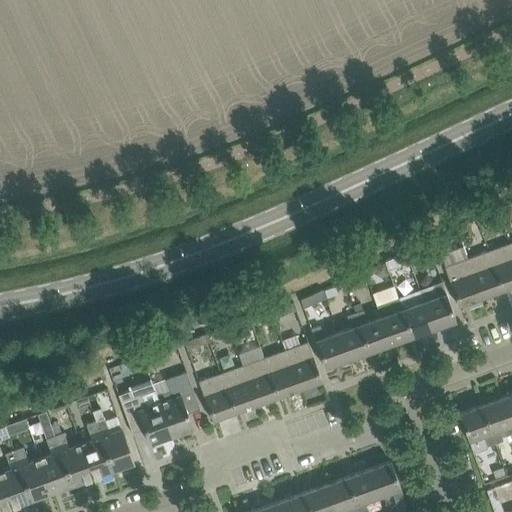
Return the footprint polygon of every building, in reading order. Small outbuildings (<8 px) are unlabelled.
[(511,202),(501,207),(505,214),(511,211),(511,202)] [(488,222),(505,214),(501,207),(484,215),(488,222)] [(468,222),(455,228),(458,236),(472,230),(468,222)] [(446,241),(458,236),(455,228),(443,234),(446,241)] [(511,248),(510,242),(488,250),(502,290),(511,286),(511,248)] [(385,260),(388,269),(409,261),(405,250),(388,259),(385,260)] [(466,258),(481,298),(502,290),(488,250),(466,258)] [(459,306),(481,298),(466,258),(444,266),(459,306)] [(442,281),(420,288),(420,289),(434,327),(456,319),(442,281)] [(335,285),(322,290),(325,298),(338,293),(335,285)] [(412,335),(434,327),(420,289),(398,296),(412,335)] [(304,306),(325,298),(322,290),(301,298),(304,306)] [(377,304),(381,316),(390,343),(412,335),(398,296),(377,304)] [(294,298),(271,308),(274,316),(298,307),(294,298)] [(260,322),(274,316),(271,308),(256,314),(260,322)] [(363,309),(355,312),(369,351),(390,343),(381,316),(367,320),(363,309)] [(347,359),(369,351),(355,312),(347,315),(351,326),(337,331),(347,359)] [(241,320),(228,325),(231,333),(244,328),(241,320)] [(218,337),(231,333),(228,325),(215,330),(218,337)] [(325,367),(347,359),(337,331),(324,336),(320,325),(311,328),(325,367)] [(187,348),(194,346),(210,340),(207,332),(197,336),(184,341),(187,348)] [(308,341),(286,348),(300,388),(322,380),(308,341)] [(286,348),(264,356),(278,396),(300,388),(286,348)] [(264,356),(242,364),(257,404),(278,396),(264,356)] [(257,404),(242,364),(220,372),(235,412),(257,404)] [(165,377),(169,389),(157,393),(171,435),(193,427),(186,408),(198,403),(191,384),(186,369),(165,377)] [(213,420),(235,412),(220,372),(198,380),(213,420)] [(131,389),(118,393),(130,428),(143,423),(150,443),(171,435),(157,393),(155,394),(154,389),(133,397),(131,389)] [(511,392),(502,396),(511,424),(511,423),(511,392)] [(85,396),(76,399),(79,406),(88,403),(85,396)] [(503,440),(499,428),(511,424),(502,396),(480,404),(494,443),(496,442),(503,440)] [(496,442),(494,443),(480,404),(459,412),(473,451),(487,446),(491,456),(493,462),(501,458),(496,442)] [(46,411),(38,414),(41,422),(49,420),(46,411)] [(104,417),(95,420),(113,469),(134,461),(122,427),(110,432),(104,417)] [(26,418),(12,423),(15,431),(29,427),(26,418)] [(89,430),(78,434),(80,442),(93,476),(113,469),(95,420),(86,423),(89,430)] [(93,476),(80,442),(69,446),(64,431),(62,432),(59,423),(51,426),(55,434),(72,483),(93,476)] [(51,453),(40,457),(52,491),(72,483),(55,434),(46,438),(51,453)] [(14,449),(32,498),(52,491),(40,457),(28,461),(23,446),(14,449)] [(11,467),(0,471),(0,473),(11,505),(32,498),(14,449),(5,452),(11,467)] [(391,460),(369,468),(379,495),(392,491),(396,502),(405,499),(391,460)] [(379,495),(369,468),(347,476),(360,511),(367,511),(369,511),(365,500),(379,495)] [(493,471),(495,478),(504,475),(502,468),(493,471)] [(0,509),(11,505),(0,473),(0,509)] [(360,511),(347,476),(326,483),(335,511),(349,506),(350,511),(360,511)] [(332,511),(335,511),(326,483),(304,491),(311,511),(332,511)] [(311,511),(304,491),(282,499),(286,511),(311,511)] [(286,511),(282,499),(260,507),(262,511),(286,511)]
